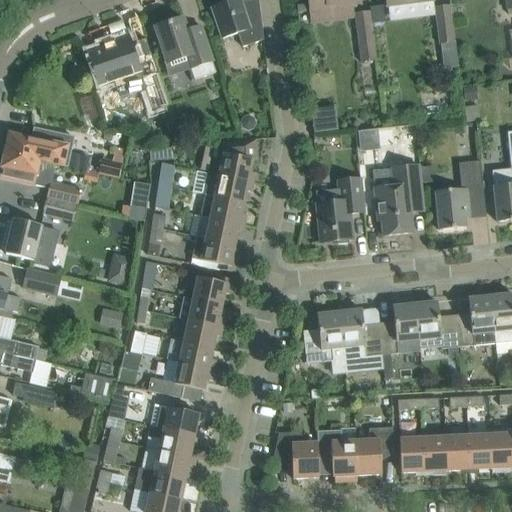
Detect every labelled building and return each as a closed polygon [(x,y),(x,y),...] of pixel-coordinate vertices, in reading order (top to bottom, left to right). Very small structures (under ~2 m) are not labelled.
[(263,41),(259,5),(243,10),(239,0),(238,0),(211,9),(217,28),(221,40),(237,35),(241,49),(263,41)] [(355,7),(353,0),(308,0),(309,6),(310,13),(355,7)] [(385,0),(387,8),(433,2),(432,0),(385,0)] [(309,6),(297,7),(298,14),(310,13),(309,6)] [(434,9),(438,44),(454,43),(450,7),(434,9)] [(382,8),(369,10),(369,14),(371,25),(384,23),(382,8)] [(375,61),(373,46),(371,25),(369,14),(354,16),(360,64),(375,61)] [(154,29),(160,48),(166,65),(186,58),(194,80),(216,73),(212,62),(210,56),(200,27),(187,32),(183,19),(154,29)] [(88,55),(94,74),(99,88),(140,74),(128,38),(112,43),(113,46),(88,55)] [(141,80),(152,112),(168,107),(156,74),(141,80)] [(475,88),(464,89),(465,102),(477,101),(475,88)] [(88,100),(77,106),(84,118),(95,112),(88,100)] [(242,118),(239,123),(241,129),(247,132),(253,130),(255,124),(253,118),(248,116),(242,118)] [(7,142),(4,155),(40,163),(48,165),(67,169),(70,154),(73,138),(33,130),(31,139),(8,135),(8,138),(7,142)] [(492,172),(497,224),(511,222),(511,133),(507,134),(511,171),(492,172)] [(223,155),(218,177),(253,184),(255,175),(250,174),(252,162),(257,162),(255,141),(235,143),(233,157),(223,155)] [(170,149),(150,151),(151,161),(171,159),(170,149)] [(40,163),(4,155),(0,174),(0,180),(35,188),(35,186),(44,188),(46,176),(37,174),(40,163)] [(101,161),(98,174),(117,178),(120,165),(101,161)] [(421,193),(419,168),(392,170),(393,188),(374,190),(375,202),(377,222),(381,222),(382,238),(412,234),(410,214),(423,213),(421,193)] [(434,193),(436,212),(438,232),(466,229),(464,217),(470,216),(468,199),(483,197),(481,172),(480,172),(459,174),(461,190),(434,193)] [(161,175),(159,187),(166,188),(168,176),(161,175)] [(202,196),(204,196),(244,205),(246,193),(251,194),(253,184),(218,177),(207,175),(202,196)] [(316,193),(317,206),(316,206),(320,244),(337,242),(337,246),(347,245),(347,241),(352,241),(352,236),(349,216),(363,214),(360,180),(359,180),(359,179),(349,180),(349,181),(337,182),(338,190),(316,193)] [(51,183),(47,200),(77,208),(81,191),(51,183)] [(166,188),(159,187),(157,199),(165,200),(166,188)] [(210,220),(244,227),(246,217),(241,216),(244,205),(204,196),(200,217),(210,220)] [(77,208),(47,200),(43,216),(73,223),(77,208)] [(154,217),(151,230),(160,232),(162,219),(154,217)] [(210,220),(205,241),(234,247),(237,235),(242,236),(244,227),(210,220)] [(5,256),(24,260),(33,262),(38,240),(54,244),(57,231),(13,221),(5,256)] [(151,230),(149,241),(157,242),(160,232),(151,230)] [(112,247),(134,250),(136,239),(114,235),(112,247)] [(205,241),(195,239),(191,260),(201,262),(201,263),(219,266),(218,271),(234,274),(237,260),(232,259),(234,247),(205,241)] [(120,272),(131,273),(133,257),(122,256),(120,272)] [(143,272),(150,273),(152,264),(145,264),(143,272)] [(23,289),(56,297),(61,279),(28,270),(23,289)] [(0,311),(11,314),(17,315),(21,299),(7,295),(11,281),(0,278),(0,311)] [(197,279),(192,301),(222,307),(224,295),(229,296),(232,282),(217,278),(216,283),(197,279)] [(498,297),(491,298),(495,334),(494,334),(495,345),(495,346),(506,344),(511,343),(511,295),(508,296),(508,294),(498,295),(498,297)] [(470,322),(454,323),(457,349),(495,345),(494,334),(495,334),(491,298),(484,298),(484,297),(474,298),(474,300),(468,300),(470,322)] [(188,322),(222,329),(224,320),(219,319),(222,307),(192,301),(183,298),(178,319),(188,322)] [(142,299),(140,311),(147,313),(149,300),(142,299)] [(422,305),(415,306),(419,341),(420,341),(420,349),(440,348),(440,351),(447,350),(457,349),(454,323),(439,325),(438,318),(437,303),(432,304),(432,302),(422,303),(422,305)] [(394,330),(379,331),(382,357),(407,354),(406,343),(419,341),(415,306),(409,306),(408,305),(398,306),(398,308),(392,308),(394,330)] [(347,313),(340,314),(344,350),(354,349),(354,352),(360,359),(382,357),(379,331),(378,325),(363,326),(361,311),(357,312),(357,310),(346,311),(347,313)] [(147,313),(140,311),(137,324),(144,325),(147,313)] [(319,338),(303,339),(304,350),(305,361),(306,365),(326,363),(332,362),(331,351),(344,350),(340,314),(333,314),(333,313),(323,314),(323,316),(317,316),(318,331),(319,338)] [(188,322),(184,343),(213,349),(215,338),(220,339),(222,329),(188,322)] [(129,354),(141,356),(146,335),(134,333),(129,354)] [(0,353),(35,362),(38,348),(0,339),(0,353)] [(170,340),(165,361),(166,361),(179,364),(213,371),(215,362),(210,361),(213,349),(184,343),(170,340)] [(102,343),(99,354),(109,357),(112,346),(102,343)] [(35,362),(0,353),(0,366),(32,374),(35,362)] [(213,371),(179,364),(166,361),(162,382),(150,380),(147,393),(181,400),(183,388),(204,392),(206,380),(211,381),(213,371)] [(14,384),(11,396),(22,399),(21,403),(31,405),(35,388),(23,386),(14,384)] [(111,407),(124,411),(126,400),(114,397),(111,407)] [(511,406),(511,397),(499,397),(499,407),(511,406)] [(0,428),(2,429),(9,401),(0,398),(0,428)] [(482,398),(466,399),(466,409),(483,408),(482,398)] [(466,409),(466,399),(449,399),(449,409),(466,409)] [(438,400),(420,401),(421,411),(438,410),(438,400)] [(421,411),(420,401),(397,402),(397,412),(421,411)] [(168,409),(163,431),(194,438),(199,416),(168,409)] [(159,452),(190,459),(194,438),(163,431),(149,428),(145,448),(159,452)] [(369,442),(355,442),(356,477),(381,476),(380,455),(393,454),(392,429),(368,430),(369,442)] [(511,430),(489,431),(489,436),(490,436),(491,471),(491,475),(509,474),(509,470),(511,470),(511,430)] [(112,431),(109,441),(120,444),(123,433),(112,431)] [(317,444),(318,458),(331,457),(332,479),(334,479),(334,485),(356,484),(356,477),(355,442),(341,443),(341,432),(316,433),(317,444)] [(317,458),(318,458),(317,444),(301,445),(301,434),(278,435),(273,460),(291,459),(292,481),(319,478),(317,458)] [(490,436),(489,436),(467,437),(469,472),(491,471),(490,436)] [(467,437),(445,438),(446,473),(469,472),(467,437)] [(422,439),(424,474),(432,474),(432,477),(445,477),(445,473),(446,473),(445,438),(422,439)] [(400,475),(424,474),(422,439),(399,440),(400,475)] [(118,455),(120,444),(109,441),(107,452),(105,463),(115,465),(118,455)] [(159,452),(155,473),(154,474),(185,480),(191,482),(195,462),(189,460),(190,459),(159,452)] [(0,470),(9,472),(12,459),(0,456),(0,470)] [(73,488),(88,491),(95,465),(81,461),(73,488)] [(150,494),(150,495),(181,501),(185,480),(154,474),(155,473),(138,469),(133,490),(150,494)] [(9,472),(0,470),(0,481),(6,483),(9,472)] [(101,473),(98,484),(109,486),(112,475),(101,473)] [(109,486),(98,484),(96,493),(107,496),(109,486)] [(59,511),(84,511),(89,492),(65,487),(59,511)] [(178,511),(181,501),(150,495),(146,511),(178,511)]
